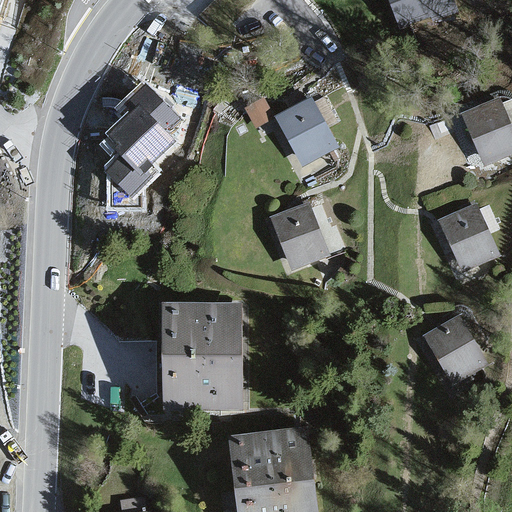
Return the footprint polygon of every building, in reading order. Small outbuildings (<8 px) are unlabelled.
[(0,0),(0,30),(10,0),(0,0)] [(205,0),(195,12),(215,35),(250,0),(205,0)] [(374,0),(376,5),(384,2),(393,24),(456,2),(455,0),(374,0)] [(511,123),(501,96),(461,115),(483,168),(511,156),(511,123)] [(312,100),(279,118),(294,147),(305,171),(337,149),(312,100)] [(310,202),(272,217),(292,275),(332,260),(310,202)] [(475,205),(439,223),(460,275),(499,259),(475,205)] [(245,308),(169,306),(167,415),(244,414),(245,308)] [(453,315),(424,338),(451,386),(486,369),(453,315)] [(317,511),(309,433),(231,440),(239,503),(240,511),(317,511)] [(141,496),(116,501),(116,508),(117,511),(152,511),(144,510),(141,496)]
